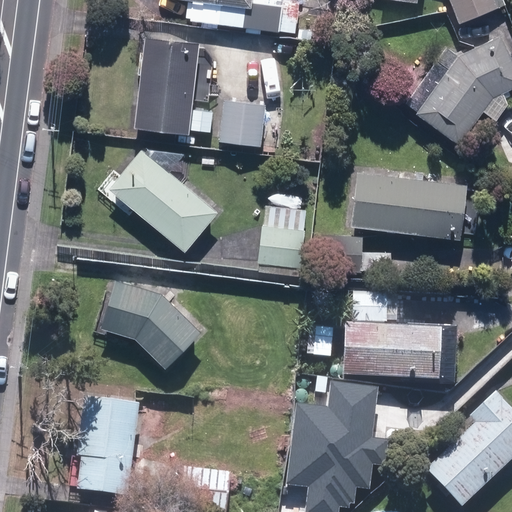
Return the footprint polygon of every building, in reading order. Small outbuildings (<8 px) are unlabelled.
[(451,0),(460,22),(496,8),(505,4),(503,0),(451,0)] [(461,140),(495,93),(511,85),(511,49),(504,33),(465,51),(463,49),(419,109),(461,140)] [(204,40),(147,34),(138,125),(194,131),(204,40)] [(269,103),(225,97),(219,139),(263,145),(269,103)] [(220,209),(144,146),(111,186),(187,248),(220,209)] [(470,182),(361,169),(354,223),(463,236),(470,182)] [(264,226),(262,226),(260,248),(258,263),(301,268),(305,232),(303,231),(306,210),(266,206),(264,226)] [(365,234),(321,232),(320,268),(363,270),(365,234)] [(99,329),(137,341),(163,368),(198,334),(162,297),(114,282),(99,329)] [(397,293),(354,291),(353,319),(397,320),(397,306),(397,293)] [(457,327),(346,321),(343,378),(454,383),(457,327)] [(327,405),(296,401),(286,485),(307,488),(304,511),(339,511),(340,507),(349,508),(350,503),(354,503),(356,487),(369,488),(373,464),(384,465),(387,439),(372,438),(375,416),(379,385),(330,379),(327,405)] [(428,469),(465,507),(511,461),(511,407),(497,392),(472,416),(478,422),(428,469)] [(145,404),(87,396),(78,457),(84,458),(79,489),(131,496),(145,404)] [(230,511),(234,471),(186,467),(183,509),(214,511),(230,511)]
